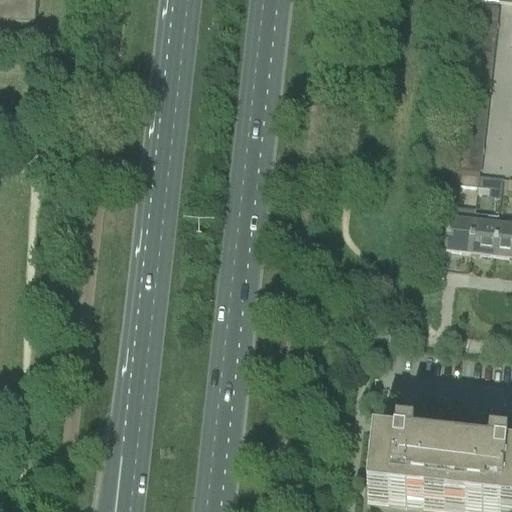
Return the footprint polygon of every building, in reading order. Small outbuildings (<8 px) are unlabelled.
[(5,25),(15,25),(16,2),(6,1),(5,25)] [(15,25),(25,26),(26,2),(16,2),(15,25)] [(25,26),(35,26),(36,3),(26,2),(25,26)] [(479,3),(478,10),(479,10),(496,12),(497,12),(498,5),(497,5),(496,5),(479,3)] [(473,9),(471,22),(498,25),(499,12),(497,12),(496,12),(479,10),(478,10),(473,9)] [(471,22),(470,34),(496,37),(498,25),(471,22)] [(470,34),(469,47),(495,50),(496,37),(470,34)] [(469,47),(467,59),(493,62),(495,50),(469,47)] [(467,59),(466,72),(492,75),(493,62),(467,59)] [(466,72),(464,84),(490,87),(492,75),(466,72)] [(464,84),(463,97),(489,100),(490,87),(464,84)] [(463,97),(461,109),(488,112),(489,100),(463,97)] [(461,109),(460,122),(486,125),(488,112),(461,109)] [(460,122),(459,134),(485,137),(486,125),(460,122)] [(459,134),(457,147),(483,150),(485,137),(459,134)] [(457,147),(456,160),(482,162),(483,150),(457,147)] [(482,162),(456,160),(454,172),(478,175),(480,175),(482,162)] [(448,171),(446,188),(458,190),(476,192),(477,186),(479,186),(480,181),(478,181),(478,175),(454,172),(448,171)] [(477,186),(476,192),(496,194),(497,183),(480,181),(479,186),(477,186)] [(447,236),(445,256),(469,258),(473,228),(474,219),(474,214),(450,212),(448,225),(447,236)] [(473,228),(469,258),(493,261),(497,231),(498,222),(474,219),(473,228)] [(493,261),(511,263),(511,232),(497,231),(493,261)] [(511,511),(511,468),(505,468),(506,459),(488,457),(486,470),(471,469),(473,448),(428,443),(426,464),(411,462),(412,448),(395,446),(394,454),(372,452),(366,508),(398,511),(511,511)]
